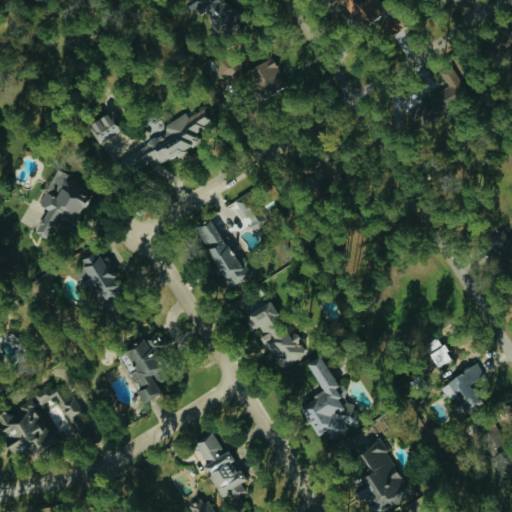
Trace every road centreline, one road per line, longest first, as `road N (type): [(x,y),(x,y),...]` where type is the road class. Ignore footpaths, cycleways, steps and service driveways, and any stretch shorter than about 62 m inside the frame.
road 1 (residential): [(148,231),(511,0)]
road 2 (residential): [(511,347),(296,0)]
road 3 (residential): [(321,511),(148,231)]
road 4 (residential): [(0,495),(124,453),(241,381)]
